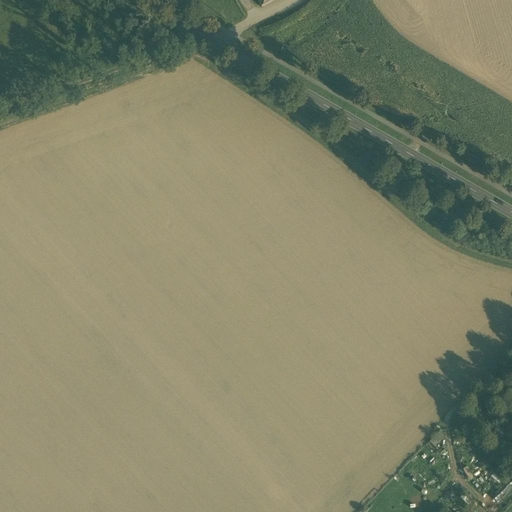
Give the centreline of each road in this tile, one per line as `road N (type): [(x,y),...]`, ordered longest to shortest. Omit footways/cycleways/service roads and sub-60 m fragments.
road 1 (secondary): [(511,212),(144,0)]
road 2 (track): [(197,31),(132,66),(0,108)]
